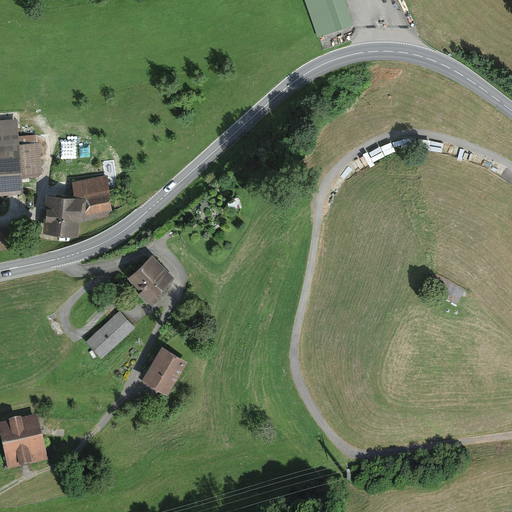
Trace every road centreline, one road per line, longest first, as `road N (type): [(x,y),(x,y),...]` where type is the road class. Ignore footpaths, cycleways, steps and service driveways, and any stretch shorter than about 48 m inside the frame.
road 1 (track): [(511,434),(355,453),(321,422),(294,363),(325,188),(342,160),(402,132),(438,135),(511,172)]
road 2 (primary): [(511,110),(432,58),(393,50),(343,56),(285,87),(116,235),(0,270)]
road 3 (track): [(0,492),(82,448),(124,396),(179,288),(178,265),(156,246),(79,272),(67,256)]
